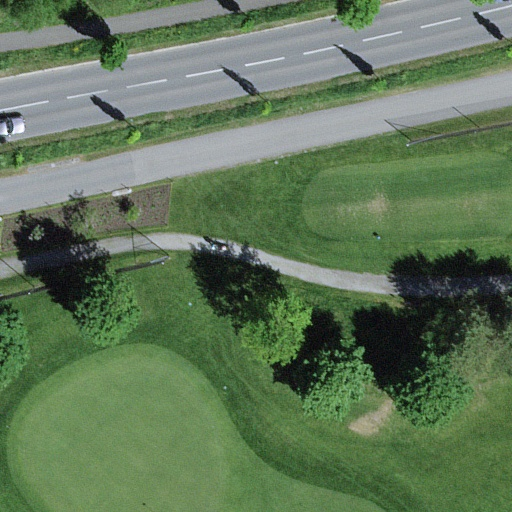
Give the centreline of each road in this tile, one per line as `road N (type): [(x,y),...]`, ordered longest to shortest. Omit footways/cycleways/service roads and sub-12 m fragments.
road 1 (unclassified): [(511,82),(0,200)]
road 2 (secondary): [(511,6),(0,113)]
